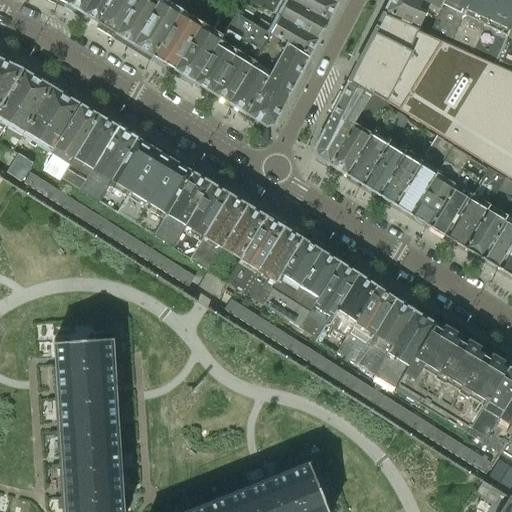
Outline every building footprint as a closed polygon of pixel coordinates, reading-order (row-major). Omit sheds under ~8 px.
[(66,0),(66,3),(81,12),(88,0),(66,0)] [(110,0),(88,0),(81,12),(97,22),(110,0)] [(114,33),(134,0),(110,0),(97,22),(114,33)] [(131,43),(154,8),(157,4),(159,0),(134,0),(114,33),(131,43)] [(152,56),(177,17),(185,4),(187,0),(159,0),(157,4),(154,8),(131,43),(152,56)] [(288,0),(287,0),(246,0),(278,18),(318,39),(327,21),(288,0)] [(330,0),(287,0),(288,0),(327,21),(336,3),(330,0)] [(389,0),(383,14),(418,29),(426,12),(418,8),(421,0),(389,0)] [(421,0),(418,8),(426,12),(430,1),(441,6),(443,0),(421,0)] [(467,6),(469,0),(443,0),(441,6),(428,34),(449,43),(467,6)] [(482,32),(496,0),(469,0),(467,6),(449,43),(466,50),(472,53),(482,32)] [(511,25),(511,0),(496,0),(482,32),(488,34),(492,26),(508,34),(511,25)] [(275,43),(264,37),(266,33),(234,13),(217,41),(214,46),(231,56),(247,66),(265,77),(268,73),(261,69),(275,43)] [(383,14),(348,83),(371,97),(387,107),(403,117),(436,137),(452,147),(470,158),(488,168),(505,179),(511,182),(511,70),(495,63),(488,60),(472,53),(466,50),(449,43),(428,34),(418,29),(383,14)] [(177,17),(152,56),(172,69),(198,29),(177,17)] [(318,39),(278,18),(269,34),(284,43),(308,57),(318,39)] [(511,25),(508,34),(506,39),(495,63),(511,70),(511,25)] [(198,29),(172,69),(193,81),(214,46),(217,41),(198,29)] [(261,69),(268,73),(272,65),(284,43),(269,34),(266,33),(264,37),(275,43),(261,69)] [(308,57),(284,43),(272,65),(297,78),(308,57)] [(214,46),(193,81),(210,92),(231,56),(214,46)] [(231,56),(210,92),(227,102),(247,66),(231,56)] [(0,105),(22,70),(0,59),(0,105)] [(272,65),(268,73),(265,77),(245,113),(266,126),(274,124),(297,78),(272,65)] [(247,66),(227,102),(245,113),(265,77),(247,66)] [(23,132),(51,88),(22,70),(0,105),(0,145),(11,152),(21,136),(23,132)] [(351,129),(371,97),(348,83),(330,116),(351,129)] [(50,154),(80,106),(51,88),(23,132),(21,136),(31,142),(29,145),(34,148),(36,145),(50,154)] [(61,177),(98,117),(80,106),(50,154),(43,166),(61,177)] [(398,126),(403,117),(387,107),(381,116),(377,124),(367,139),(345,175),(362,185),(392,135),(398,126)] [(316,157),(329,165),(351,129),(330,116),(313,149),(316,157)] [(117,128),(98,117),(61,177),(80,189),(90,173),(117,128)] [(135,139),(117,128),(90,173),(97,177),(99,173),(110,180),(135,139)] [(351,129),(329,165),(345,175),(367,139),(351,129)] [(378,195),(406,150),(394,143),(397,138),(392,135),(362,185),(378,195)] [(410,215),(433,178),(438,169),(429,164),(435,153),(444,159),(446,156),(452,147),(436,137),(431,146),(422,160),(394,205),(410,215)] [(155,152),(135,139),(110,180),(108,184),(99,198),(119,211),(155,152)] [(406,150),(378,195),(394,205),(422,160),(411,153),(414,149),(409,145),(406,150)] [(470,158),(452,147),(446,156),(464,167),(468,161),(470,158)] [(173,162),(155,152),(119,211),(136,222),(173,162)] [(460,174),(428,226),(446,237),(469,200),(481,180),(486,171),(468,161),(464,167),(460,174)] [(166,214),(191,173),(173,162),(136,222),(154,233),(166,214)] [(17,165),(10,175),(17,180),(24,169),(17,165)] [(433,178),(410,215),(428,226),(460,174),(455,171),(446,186),(433,178)] [(29,173),(23,183),(187,287),(194,277),(29,173)] [(184,225),(209,184),(191,173),(166,214),(184,225)] [(489,205),(463,247),(481,258),(511,206),(511,182),(505,179),(498,190),(489,205)] [(189,258),(227,195),(209,184),(184,225),(171,247),(189,258)] [(221,247),(246,207),(227,195),(189,258),(207,269),(212,262),(221,247)] [(469,200),(446,237),(463,247),(489,205),(482,201),(479,206),(469,200)] [(511,206),(481,258),(498,269),(511,246),(511,206)] [(239,258),(264,218),(246,207),(221,247),(239,258)] [(248,285),(282,229),(264,218),(239,258),(237,263),(225,281),(243,292),(248,285)] [(275,281),(301,240),(282,229),(248,285),(243,292),(262,303),(266,296),(275,281)] [(342,265),(301,240),(275,281),(266,296),(262,303),(317,338),(326,324),(357,275),(342,265)] [(511,246),(498,269),(511,277),(511,246)] [(376,286),(357,275),(326,324),(335,328),(346,335),(351,326),(376,286)] [(394,298),(376,286),(351,326),(370,338),(374,332),(394,298)] [(413,310),(394,298),(374,332),(392,343),(413,310)] [(230,299),(223,310),(483,473),(489,463),(230,299)] [(413,310),(392,343),(388,351),(408,364),(434,323),(413,310)] [(482,409),(507,367),(434,323),(408,364),(399,378),(395,387),(394,389),(467,433),(482,409)] [(326,511),(307,462),(183,511),(122,511),(112,340),(53,344),(63,511),(326,511)] [(374,373),(395,387),(399,378),(379,366),(374,373)] [(497,418),(511,393),(511,370),(507,367),(482,409),(467,433),(482,443),(497,418)] [(511,432),(511,393),(497,418),(482,443),(499,453),(511,432)] [(511,432),(499,453),(511,460),(511,432)] [(511,511),(511,497),(509,496),(498,511),(511,511)]
